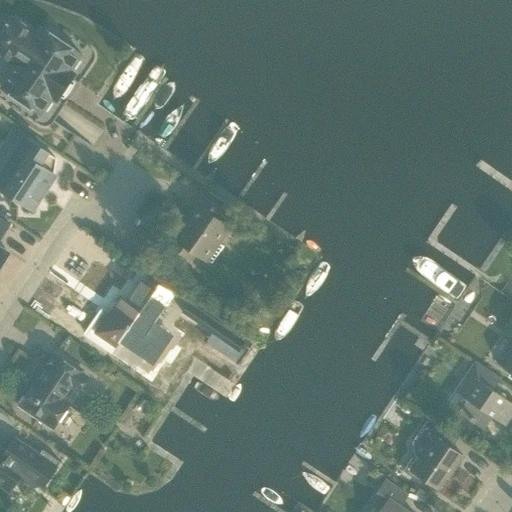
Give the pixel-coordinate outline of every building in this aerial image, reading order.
[(0,19),(0,54),(16,65),(2,87),(5,89),(31,107),(41,114),(52,97),(56,100),(75,72),(71,70),(82,53),(42,27),(37,33),(13,17),(9,22),(5,20),(1,20),(0,19)] [(55,157),(27,138),(13,129),(0,148),(0,187),(3,189),(33,209),(45,190),(43,188),(53,173),(46,169),(55,157)] [(221,244),(232,228),(217,218),(224,209),(204,195),(171,244),(191,257),(195,251),(215,265),(227,248),(221,244)] [(0,259),(6,250),(0,246),(0,237),(9,223),(0,217),(0,259)] [(155,349),(155,345),(154,341),(151,338),(146,335),(174,293),(143,272),(119,307),(113,303),(94,332),(116,347),(120,341),(140,355),(144,356),(148,356),(151,355),(154,352),(155,349)] [(232,331),(189,302),(182,311),(190,317),(197,308),(208,316),(202,325),(225,341),(232,331)] [(511,372),(511,319),(505,330),(511,334),(511,354),(503,367),(511,372)] [(94,396),(81,387),(88,376),(54,354),(46,367),(49,369),(40,382),(37,380),(20,404),(54,427),(68,405),(82,414),(94,396)] [(475,361),(446,404),(459,413),(484,428),(492,416),(505,424),(511,413),(511,402),(492,389),(500,378),(475,361)] [(415,455),(405,470),(420,481),(423,477),(438,488),(447,476),(448,477),(463,455),(444,442),(451,432),(429,417),(413,440),(415,455)] [(60,461),(18,432),(4,453),(0,450),(0,482),(10,489),(20,475),(37,486),(40,483),(47,488),(53,480),(49,477),(60,461)] [(384,505),(379,511),(409,511),(399,505),(407,494),(386,480),(373,498),(384,505)]
